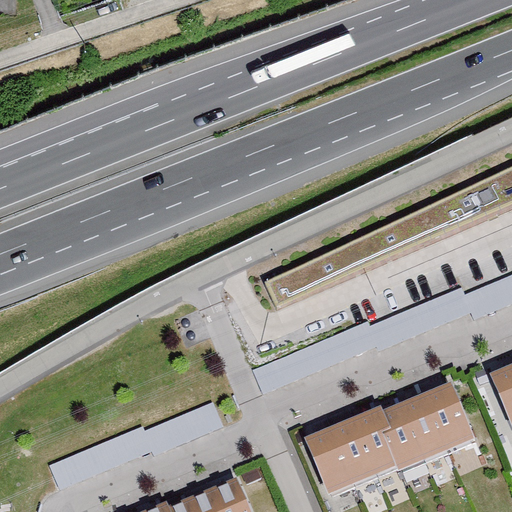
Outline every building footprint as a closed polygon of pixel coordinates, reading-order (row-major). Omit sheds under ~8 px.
[(511,167),(263,283),(274,309),(511,209),(511,167)] [(369,322),(254,371),(265,397),(377,349),(379,355),(472,315),(475,323),(511,307),(511,277),(467,296),(464,289),(372,328),(369,322)] [(511,379),(498,386),(511,417),(511,379)] [(458,388),(312,450),(338,509),(483,448),(458,388)] [(49,465),(60,491),(224,426),(214,400),(49,465)] [(251,511),(243,488),(178,511),(251,511)]
